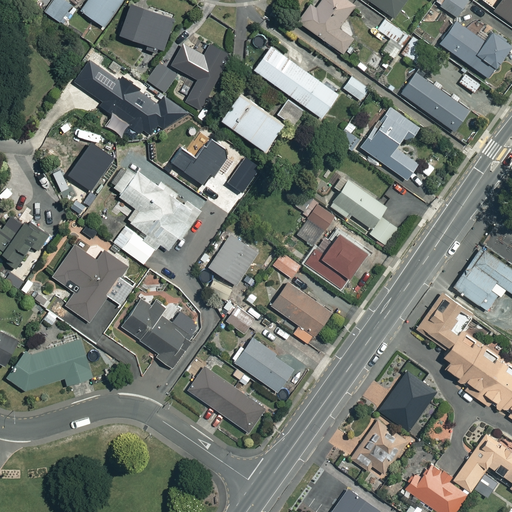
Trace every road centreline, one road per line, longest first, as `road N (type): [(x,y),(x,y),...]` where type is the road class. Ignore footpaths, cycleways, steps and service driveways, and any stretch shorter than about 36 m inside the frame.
road 1 (tertiary): [(262,489),(511,139)]
road 2 (residential): [(262,489),(135,406),(100,407),(23,429),(0,426)]
